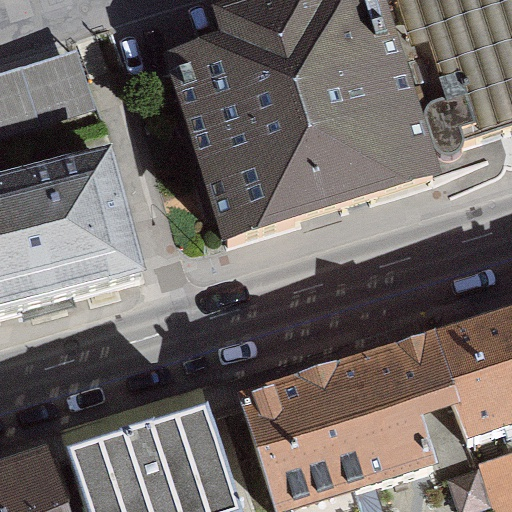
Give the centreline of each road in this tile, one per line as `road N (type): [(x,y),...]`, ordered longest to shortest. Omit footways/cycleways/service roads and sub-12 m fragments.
road 1 (secondary): [(0,381),(511,230)]
road 2 (residential): [(0,38),(129,0)]
